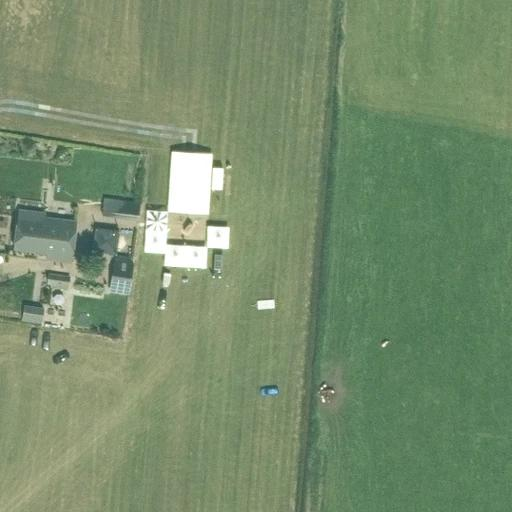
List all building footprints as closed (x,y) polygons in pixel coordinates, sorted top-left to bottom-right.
[(103,198),(101,216),(137,221),(140,203),(103,198)] [(19,211),(14,248),(47,253),(47,259),(70,262),(75,222),(44,217),(44,214),(19,211)] [(113,255),(114,234),(93,232),(91,253),(113,255)] [(133,267),(114,263),(109,291),(127,294),(133,267)] [(67,287),(69,277),(47,274),(45,283),(67,287)]
